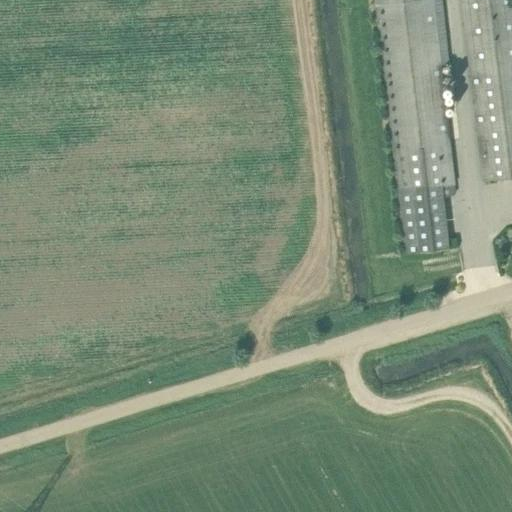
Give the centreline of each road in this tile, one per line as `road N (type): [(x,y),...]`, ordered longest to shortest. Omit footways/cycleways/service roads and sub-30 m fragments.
road 1 (unclassified): [(0,446),(511,291)]
road 2 (track): [(337,344),(366,403),(402,411),(473,398),(511,443)]
